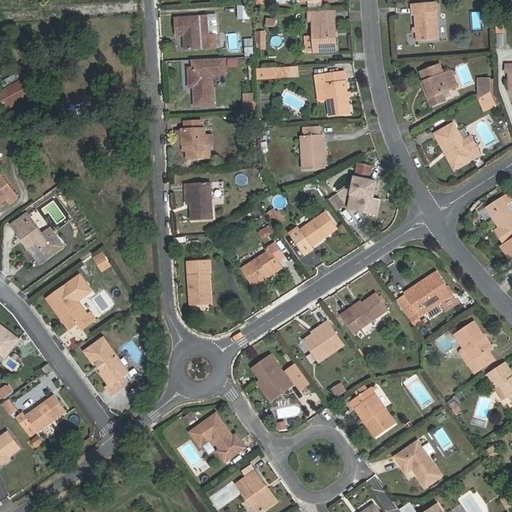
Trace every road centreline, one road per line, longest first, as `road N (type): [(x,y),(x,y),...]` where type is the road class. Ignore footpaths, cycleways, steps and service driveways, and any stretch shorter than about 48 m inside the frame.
road 1 (residential): [(185,351),(172,315),(149,0)]
road 2 (residential): [(435,217),(217,356)]
road 3 (residential): [(435,217),(389,123),(374,70),(370,0)]
road 4 (residential): [(0,289),(115,439)]
road 5 (residential): [(275,452),(297,486),(322,497),(350,481),(356,461),(342,437),(318,429)]
road 6 (residential): [(115,439),(18,511)]
road 7 (residential): [(511,309),(435,217)]
